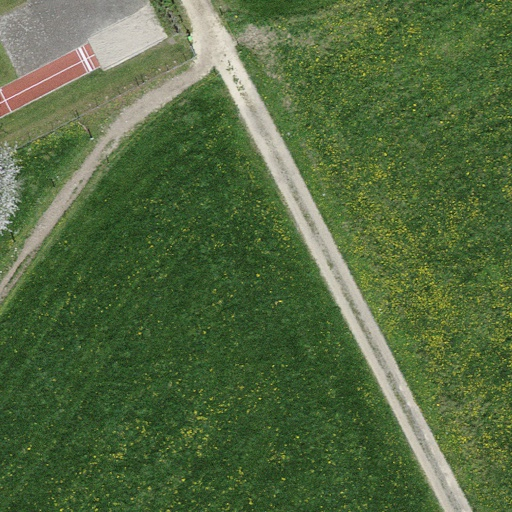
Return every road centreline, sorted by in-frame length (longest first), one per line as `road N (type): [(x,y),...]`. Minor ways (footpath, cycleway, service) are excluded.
road 1 (track): [(451,511),(191,0)]
road 2 (track): [(221,57),(120,129),(0,293)]
